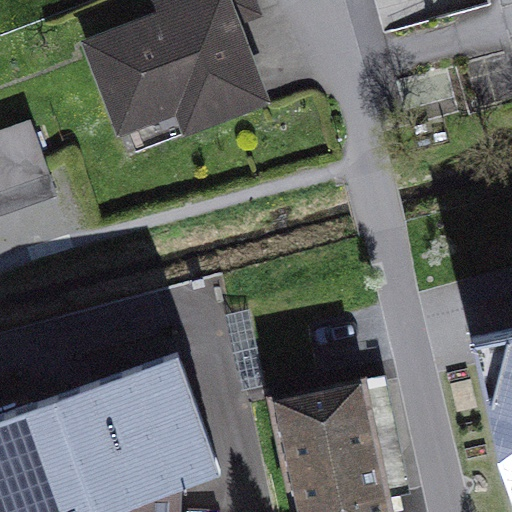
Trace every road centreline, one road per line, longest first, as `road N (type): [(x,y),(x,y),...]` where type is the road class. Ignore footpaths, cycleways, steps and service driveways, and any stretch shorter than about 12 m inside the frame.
road 1 (residential): [(366,164),(453,511)]
road 2 (residential): [(297,0),(366,164)]
